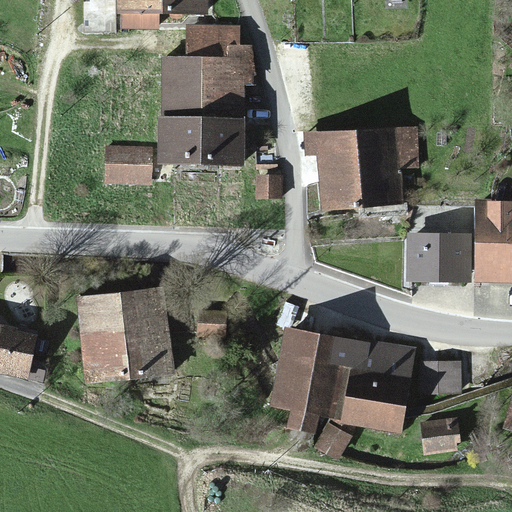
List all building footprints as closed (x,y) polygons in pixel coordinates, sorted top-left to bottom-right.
[(109,0),(109,25),(201,28),(201,0),(109,0)] [(185,68),(159,68),(159,78),(132,77),(131,117),(158,117),(157,169),(236,171),(238,89),(250,89),(251,54),(239,54),(239,35),(185,34),(185,68)] [(316,144),(316,215),(387,216),(387,169),(414,169),(414,145),(316,144)] [(151,153),(101,152),(100,185),(150,186),(151,153)] [(278,180),(252,181),(253,204),(278,204),(278,180)] [(511,207),(474,208),(475,296),(511,295),(511,207)] [(463,240),(417,239),(416,287),(462,288),(463,240)] [(159,297),(74,304),(81,386),(166,379),(159,297)] [(224,313),(199,312),(199,335),(224,335),(224,313)] [(36,342),(0,333),(0,370),(28,377),(36,342)] [(410,355),(283,336),(271,413),(290,416),(288,431),(308,434),(310,419),(399,432),(410,355)] [(454,355),(417,354),(417,389),(454,389),(454,355)] [(511,393),(508,393),(498,432),(511,435),(511,393)] [(454,424),(423,426),(424,452),(456,450),(454,424)]
